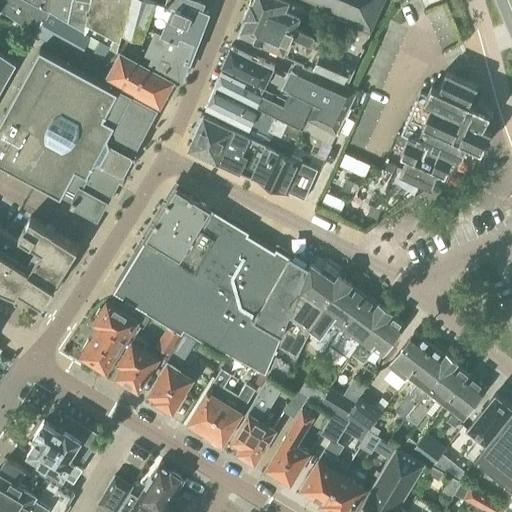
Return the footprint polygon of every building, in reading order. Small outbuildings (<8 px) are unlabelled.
[(0,0),(0,6),(2,8),(1,9),(38,35),(51,12),(50,11),(29,0),(0,0)] [(29,0),(50,11),(51,0),(29,0)] [(51,0),(50,11),(51,12),(86,31),(88,23),(87,22),(91,0),(51,0)] [(118,49),(132,0),(91,0),(87,22),(88,23),(115,37),(111,46),(118,49)] [(157,0),(132,0),(118,49),(122,51),(109,75),(161,103),(174,79),(128,55),(134,35),(144,38),(157,0)] [(205,2),(199,0),(166,0),(165,2),(159,0),(158,0),(149,27),(155,29),(147,51),(154,54),(152,62),(165,69),(183,76),(209,11),(203,9),(205,2)] [(306,5),(294,0),(254,0),(253,0),(251,0),(246,15),(248,16),(241,31),(345,78),(344,81),(348,84),(372,31),(352,22),(338,57),(327,52),(330,48),(302,36),(305,29),(297,26),(306,5)] [(320,0),(347,12),(344,18),(352,22),(372,31),(378,19),(385,0),(320,0)] [(92,35),(87,32),(86,31),(51,12),(38,35),(38,36),(79,59),(92,35)] [(234,45),(225,64),(266,85),(281,91),(280,93),(286,96),(312,108),(307,118),(339,133),(360,90),(348,84),(344,83),(295,61),(289,75),(275,68),(276,65),(262,58),(261,58),(234,45)] [(135,150),(157,108),(118,86),(117,88),(41,47),(0,121),(0,161),(62,195),(64,191),(74,196),(72,200),(99,214),(121,174),(124,175),(137,151),(135,150)] [(0,92),(17,62),(0,49),(0,92)] [(223,70),(216,86),(258,107),(276,116),(286,121),(302,129),(307,118),(312,108),(286,96),(284,100),(273,94),(272,95),(263,91),(264,90),(223,70)] [(478,86),(447,71),(439,87),(432,84),(424,100),(418,97),(401,132),(408,135),(400,151),(408,155),(400,171),(431,187),(440,171),(445,173),(453,157),(460,160),(468,143),(482,151),(492,132),(484,128),(488,119),(491,120),(494,113),(480,97),(477,104),(470,101),(478,86)] [(216,86),(208,105),(250,126),(266,134),(269,136),(266,142),(290,153),(297,139),(280,132),(286,121),(276,116),(258,107),(216,86)] [(205,113),(190,146),(197,149),(252,175),(290,192),(305,199),(319,169),(303,163),(305,160),(290,153),(205,113)] [(393,172),(397,165),(389,161),(385,169),(393,172)] [(190,194),(177,187),(169,200),(169,199),(147,236),(147,237),(114,291),(168,325),(182,334),(185,330),(201,339),(231,355),(231,353),(265,372),(277,345),(309,267),(309,266),(291,256),(290,256),(286,253),(288,251),(278,246),(275,250),(249,234),(249,235),(248,234),(250,231),(211,208),(211,207),(194,197),(194,196),(190,194)] [(0,286),(17,293),(21,287),(44,302),(79,246),(31,216),(18,236),(0,224),(0,286)] [(312,323),(346,279),(339,274),(338,275),(324,266),(321,270),(311,263),(309,266),(309,267),(277,345),(296,358),(312,328),(314,324),(312,323)] [(340,329),(365,295),(352,286),(354,285),(346,279),(312,323),(314,324),(312,328),(331,342),(340,329)] [(352,353),(386,307),(379,303),(378,304),(365,295),(340,329),(331,342),(330,343),(347,355),(347,354),(350,356),(352,353)] [(126,338),(128,335),(137,321),(145,326),(150,319),(140,314),(139,317),(123,306),(119,308),(109,302),(105,309),(101,308),(96,316),(100,322),(126,338)] [(352,353),(350,356),(353,358),(356,354),(365,360),(374,347),(384,354),(405,323),(392,314),(394,313),(386,307),(352,353)] [(134,338),(128,335),(126,338),(100,322),(100,323),(96,329),(98,333),(94,339),(90,338),(83,349),(86,359),(103,369),(107,367),(108,368),(123,344),(128,347),(132,341),(134,338)] [(155,345),(169,355),(176,344),(182,334),(168,325),(155,345)] [(182,334),(176,344),(191,353),(201,339),(185,330),(182,334)] [(410,374),(434,345),(416,331),(389,365),(398,372),(401,367),(410,374)] [(134,338),(132,341),(133,342),(118,366),(123,369),(120,375),(127,380),(127,384),(136,389),(139,387),(141,388),(159,358),(145,347),(150,340),(138,332),(134,338)] [(408,416),(453,357),(447,353),(446,354),(434,345),(410,374),(419,381),(412,390),(411,390),(397,410),(406,417),(407,415),(408,416)] [(447,403),(470,374),(458,365),(460,362),(453,357),(408,416),(418,424),(432,405),(433,405),(439,397),(447,403)] [(163,374),(152,392),(160,397),(159,399),(161,400),(162,404),(168,408),(172,407),(174,408),(186,389),(190,388),(193,383),(193,379),(193,378),(181,370),(182,367),(169,359),(160,372),(163,374)] [(210,390),(192,419),(196,422),(197,425),(203,429),(206,428),(208,429),(226,400),(232,389),(225,385),(233,373),(223,367),(209,390),(210,390)] [(470,374),(447,403),(454,409),(447,418),(457,426),(461,421),(487,387),(470,374)] [(249,416),(235,439),(245,445),(242,450),(245,451),(245,455),(250,458),(253,457),(256,459),(275,429),(262,421),(282,388),(267,379),(246,414),(249,416)] [(301,392),(306,395),(307,395),(321,404),(327,394),(305,381),(299,391),(301,392)] [(226,400),(208,429),(212,431),(213,435),(219,439),(222,438),(226,440),(243,411),(257,389),(247,382),(240,394),(232,389),(226,400)] [(343,416),(358,395),(344,385),(329,406),(343,416)] [(301,392),(299,391),(296,389),(284,410),(293,416),(306,395),(301,392)] [(495,394),(466,431),(478,440),(467,454),(474,460),(475,459),(475,458),(485,446),(511,412),(511,406),(496,394),(495,394)] [(366,431),(388,402),(381,397),(374,407),(359,396),(345,415),(366,431)] [(280,449),(269,466),(277,471),(277,472),(278,472),(279,477),(285,481),(290,480),(291,480),(309,452),(301,447),(320,416),(304,407),(288,434),(279,448),(280,449)] [(342,473),(344,474),(350,464),(337,456),(344,445),(336,440),(348,422),(333,412),(320,433),(331,440),(319,459),(302,487),(313,493),(314,498),(321,503),(331,487),(332,488),(342,473)] [(475,458),(475,459),(497,477),(511,488),(511,412),(485,446),(475,458)] [(39,437),(29,451),(35,455),(65,474),(67,472),(75,478),(83,465),(82,464),(95,444),(94,443),(100,433),(68,413),(64,419),(58,428),(51,424),(45,419),(35,435),(39,437)] [(368,429),(358,446),(370,454),(381,437),(368,429)] [(445,450),(423,434),(418,443),(411,452),(428,461),(434,465),(445,450)] [(410,437),(402,448),(411,452),(418,443),(410,437)] [(396,511),(401,506),(410,490),(427,461),(411,452),(402,448),(397,445),(357,511),(396,511)] [(0,467),(0,511),(65,511),(72,501),(70,500),(76,490),(36,466),(32,473),(7,458),(1,468),(0,467)] [(116,511),(115,511),(163,511),(185,479),(182,477),(181,474),(174,470),(171,471),(160,464),(139,497),(129,490),(116,511)] [(133,484),(116,473),(99,501),(116,511),(133,484)] [(349,511),(365,487),(344,474),(342,473),(332,488),(331,487),(321,503),(336,511),(349,511)] [(450,500),(461,482),(452,477),(441,494),(450,500)] [(471,486),(464,499),(478,506),(485,494),(471,486)] [(485,494),(478,506),(489,511),(493,511),(504,511),(508,506),(499,501),(485,494)] [(401,506),(396,511),(439,511),(436,507),(428,502),(416,495),(407,510),(401,506)]
